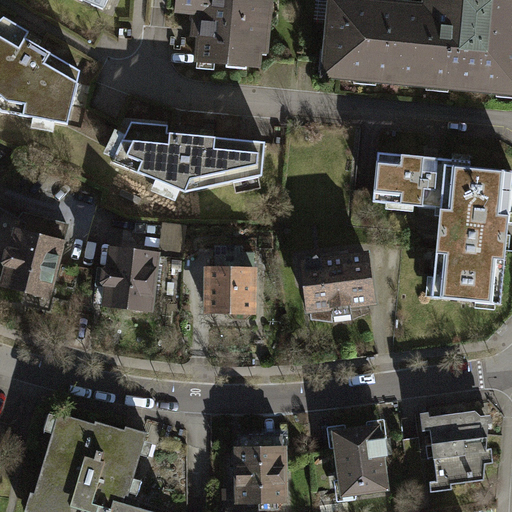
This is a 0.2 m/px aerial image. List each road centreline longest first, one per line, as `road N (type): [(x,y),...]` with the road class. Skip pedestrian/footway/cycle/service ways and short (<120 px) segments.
road 1 (residential): [(511,368),(248,399),(64,378),(0,357)]
road 2 (residential): [(511,125),(199,94),(127,76)]
